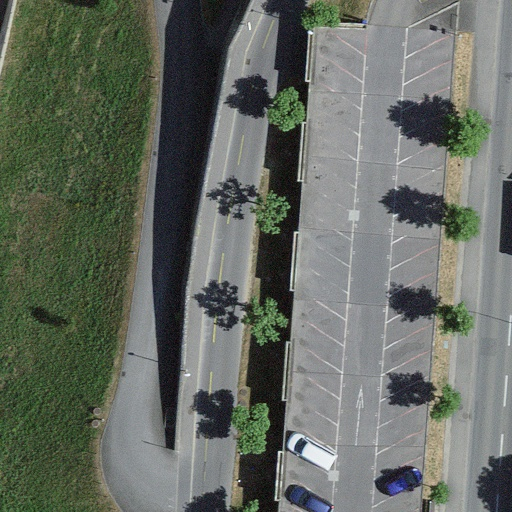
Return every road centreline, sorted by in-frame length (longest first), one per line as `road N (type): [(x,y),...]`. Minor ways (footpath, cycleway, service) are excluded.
road 1 (residential): [(282,0),(237,162),(217,297),(204,511)]
road 2 (secondary): [(511,326),(498,511)]
